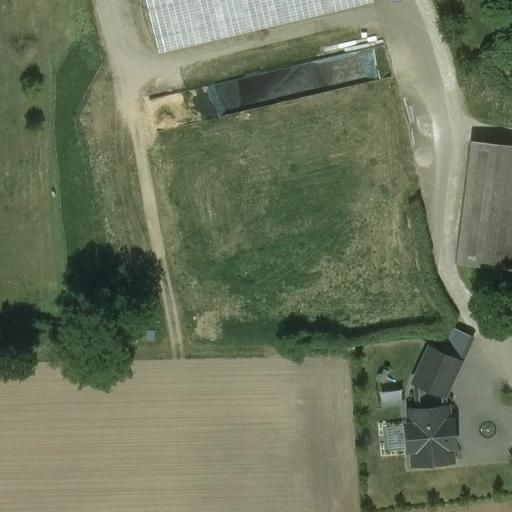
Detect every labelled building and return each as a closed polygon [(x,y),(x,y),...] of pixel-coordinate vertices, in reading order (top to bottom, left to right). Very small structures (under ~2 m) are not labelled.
[(258,73),(150,98),(160,145),(175,141),(171,125),(205,117),(202,104),(261,90),(258,73)] [(289,114),(285,98),(218,116),(222,131),(289,114)] [(392,111),(164,159),(177,219),(262,201),(267,223),(423,190),(410,128),(396,131),(392,111)] [(511,250),(511,146),(473,142),(459,263),(510,268),(511,250)] [(446,349),(428,343),(414,384),(453,397),(474,333),(453,326),(446,349)] [(448,407),(412,410),(411,410),(410,410),(410,412),(411,425),(407,426),(409,450),(413,449),(414,463),(414,465),(453,461),(452,459),(448,409),(448,407)] [(391,449),(407,448),(406,424),(389,425),(391,449)]
